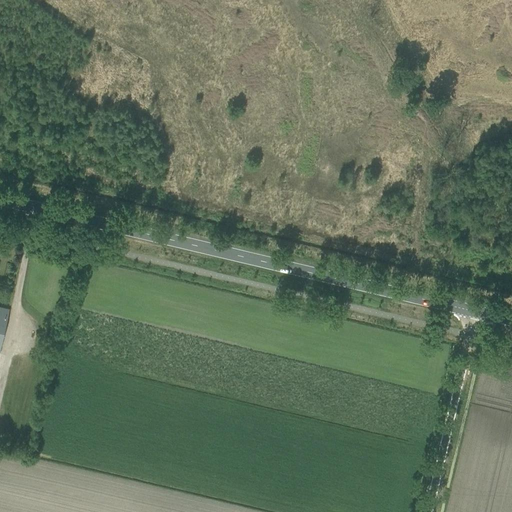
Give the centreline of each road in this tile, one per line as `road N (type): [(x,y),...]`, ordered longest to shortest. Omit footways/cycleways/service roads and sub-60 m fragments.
road 1 (tertiary): [(482,314),(0,200)]
road 2 (unclassified): [(434,511),(482,314)]
